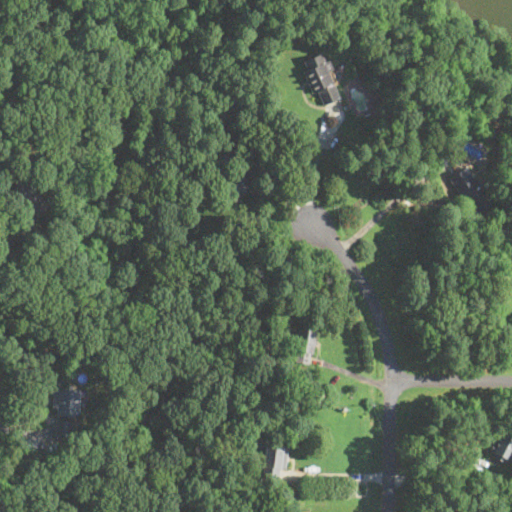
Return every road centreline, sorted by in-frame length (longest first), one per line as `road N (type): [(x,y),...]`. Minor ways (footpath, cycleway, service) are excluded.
road 1 (residential): [(386,511),(392,379),(383,327),(371,293),(311,220)]
road 2 (residential): [(392,379),(511,380)]
